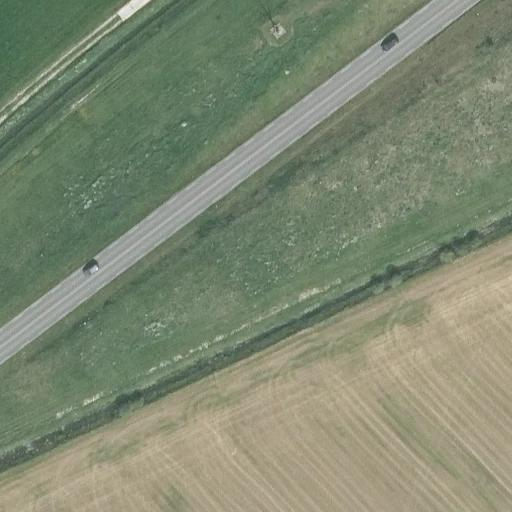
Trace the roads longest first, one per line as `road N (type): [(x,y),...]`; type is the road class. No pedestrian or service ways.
road 1 (primary): [(457,0),(0,346)]
road 2 (track): [(0,117),(141,0)]
